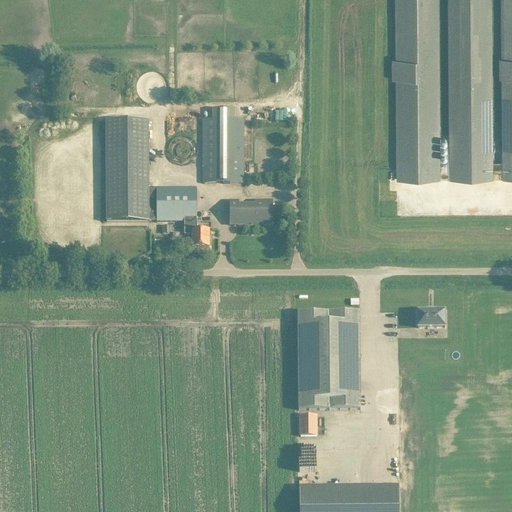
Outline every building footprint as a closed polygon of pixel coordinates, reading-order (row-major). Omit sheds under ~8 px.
[(396,0),(397,59),(393,59),(393,79),(396,79),(397,180),(493,179),(493,178),(502,178),(502,179),(511,178),(511,0),(501,0),(502,59),(500,59),(500,79),(502,79),(503,162),(493,162),(491,0),(448,0),(450,160),(441,159),(439,0),(396,0)] [(132,75),(117,75),(118,85),(121,85),(121,91),(132,91),(132,75)] [(243,184),(244,121),(235,121),(235,111),(212,111),(212,122),(203,122),(203,185),(243,184)] [(149,121),(106,121),(107,223),(131,223),(131,222),(139,222),(139,223),(185,223),(185,235),(192,235),(192,231),(197,231),(197,189),(149,189),(149,121)] [(273,202),(255,202),(255,205),(239,205),(239,202),(230,202),(230,226),(273,226),(273,202)] [(197,231),(192,231),(192,235),(192,248),(209,248),(209,231),(197,231)] [(417,312),(417,330),(446,330),(446,311),(437,312),(437,311),(425,311),(417,312)] [(360,313),(298,314),(299,411),(361,410),(360,313)] [(299,418),(300,437),(318,437),(317,417),(299,418)] [(399,511),(399,487),(300,488),(299,511),(399,511)]
